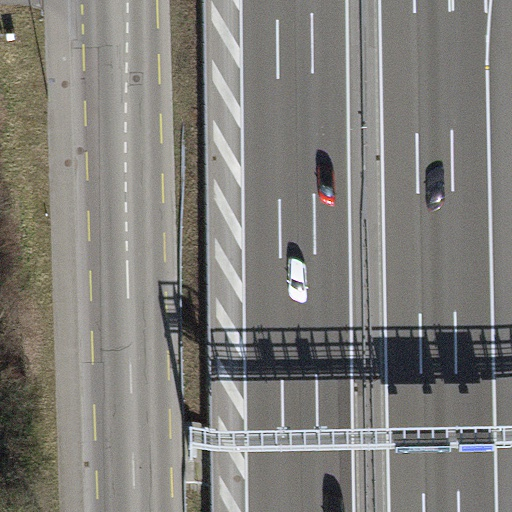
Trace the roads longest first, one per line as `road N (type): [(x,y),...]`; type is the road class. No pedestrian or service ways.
road 1 (primary): [(136,511),(120,0)]
road 2 (motorway): [(444,511),(435,0)]
road 3 (motorway): [(295,0),(302,511)]
